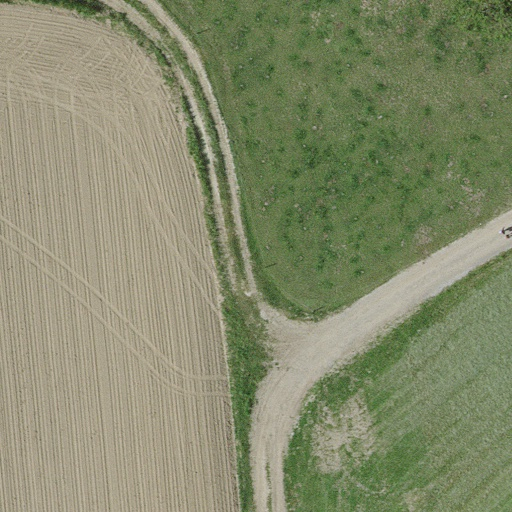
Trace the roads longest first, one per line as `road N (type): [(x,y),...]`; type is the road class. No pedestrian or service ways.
road 1 (track): [(263,511),(259,464),(278,394),(313,348),(262,317),(227,262),(188,61),(135,3),(122,0)]
road 2 (track): [(511,235),(313,348)]
